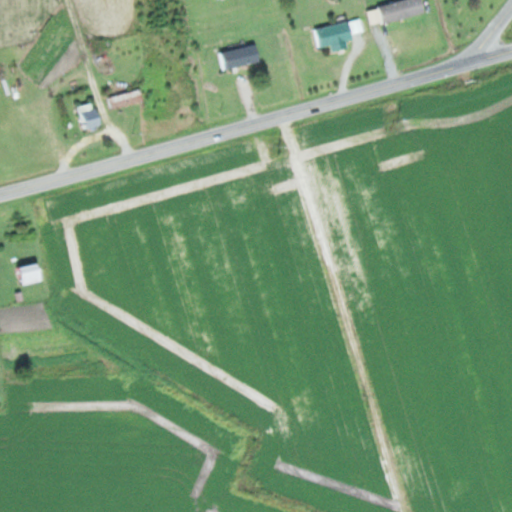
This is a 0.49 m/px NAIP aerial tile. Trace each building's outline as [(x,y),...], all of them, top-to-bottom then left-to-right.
[(382,23),(428,13),(425,0),(404,0),(378,6),(382,23)] [(357,38),(352,20),(316,30),(322,48),(357,38)] [(224,66),(262,66),(262,47),(224,47),(224,66)] [(114,109),(146,101),(143,89),(111,97),(114,109)] [(79,107),(87,132),(104,127),(97,102),(79,107)] [(46,281),(44,264),(24,266),(25,283),(46,281)]
